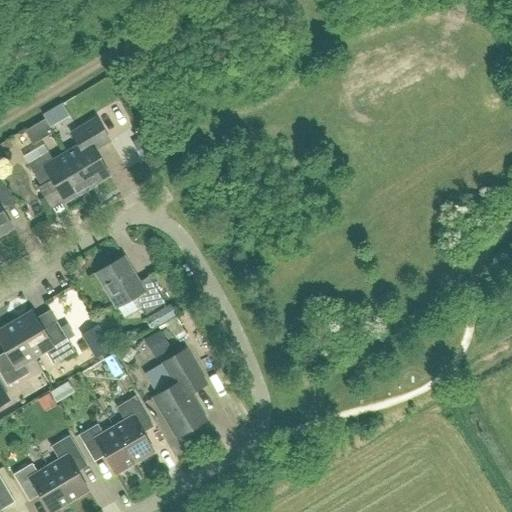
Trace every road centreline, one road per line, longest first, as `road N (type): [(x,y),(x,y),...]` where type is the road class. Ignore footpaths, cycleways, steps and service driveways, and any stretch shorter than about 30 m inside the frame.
road 1 (residential): [(137,511),(245,447),(262,404),(235,334),(182,240),(140,209)]
road 2 (track): [(0,120),(216,0)]
road 3 (residential): [(140,209),(0,291)]
